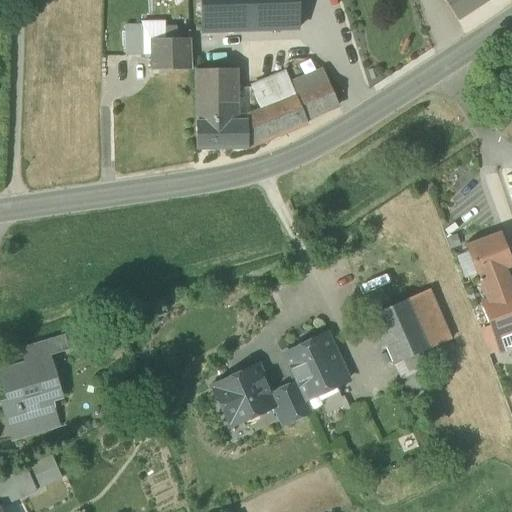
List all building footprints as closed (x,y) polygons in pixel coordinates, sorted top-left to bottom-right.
[(198,0),(199,33),(297,30),(296,0),(198,0)] [(443,0),(458,21),(488,0),(443,0)] [(142,24),(142,26),(143,26),(143,56),(150,56),(150,40),(164,39),(164,27),(164,23),(142,24)] [(125,57),(143,56),(143,26),(142,26),(124,26),(125,57)] [(175,28),(164,27),(164,39),(176,39),(176,37),(175,28)] [(150,71),(190,70),(189,39),(178,39),(179,37),(176,37),(176,39),(164,39),(150,40),(150,56),(150,71)] [(322,68),(290,83),(304,119),(338,103),(322,68)] [(193,71),(195,122),(239,114),(235,69),(193,71)] [(260,91),(289,79),(285,70),(250,85),(259,109),(266,106),(260,91)] [(306,123),(304,119),(290,83),(289,79),(260,91),(266,106),(259,109),(256,110),(268,139),(306,123)] [(247,147),(268,139),(256,110),(245,116),(245,122),(246,122),(247,147)] [(247,150),(247,147),(246,122),(245,122),(245,116),(239,114),(195,122),(197,148),(247,150)] [(498,233),(467,245),(470,252),(478,273),(488,302),(489,304),(510,296),(510,294),(501,271),(511,268),(498,233)] [(478,273),(470,252),(457,256),(465,278),(478,273)] [(426,290),(408,299),(430,349),(449,341),(426,290)] [(490,326),(500,351),(511,346),(511,293),(510,294),(510,296),(489,304),(488,302),(482,304),(490,326)] [(417,354),(430,349),(408,299),(372,315),(393,365),(394,365),(417,354)] [(500,351),(490,326),(479,330),(488,355),(500,351)] [(295,384),(303,401),(304,400),(348,380),(326,335),(282,355),(295,384)] [(21,352),(26,368),(51,360),(73,353),(68,337),(21,352)] [(394,365),(400,379),(414,373),(424,369),(417,354),(394,365)] [(0,379),(10,411),(11,411),(47,400),(62,395),(51,360),(26,368),(0,376),(0,379)] [(211,387),(229,427),(274,407),(275,406),(270,395),(257,366),(211,387)] [(400,379),(407,394),(420,388),(414,373),(400,379)] [(274,407),(282,425),(310,412),(304,400),(303,401),(295,384),(270,395),(275,406),(274,407)] [(54,424),(47,400),(11,411),(19,435),(54,424)] [(53,456),(30,464),(39,488),(62,480),(53,456)] [(26,466),(18,470),(25,485),(23,486),(28,496),(39,490),(26,466)] [(0,492),(2,497),(23,486),(25,485),(18,470),(0,478),(0,492)]
